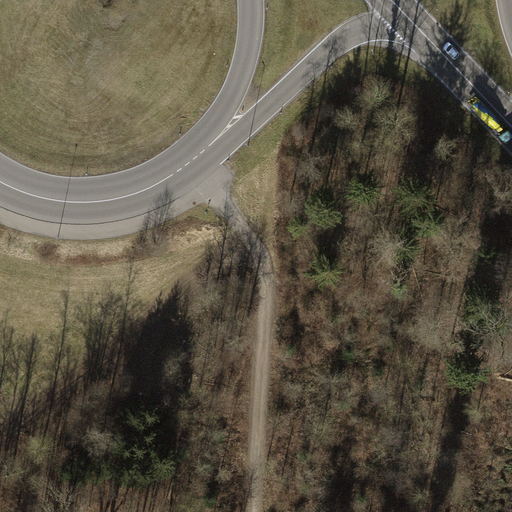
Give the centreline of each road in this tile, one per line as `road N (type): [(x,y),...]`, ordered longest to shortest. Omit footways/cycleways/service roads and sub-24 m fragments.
road 1 (track): [(189,162),(255,255),(265,290),(252,511)]
road 2 (unclassified): [(189,162),(242,132),(332,48),(360,36),(401,37),(455,69)]
road 3 (unclassified): [(0,180),(41,197),(92,202),(142,190),(189,162)]
road 4 (unclassified): [(248,0),(244,69),(218,125),(189,162)]
